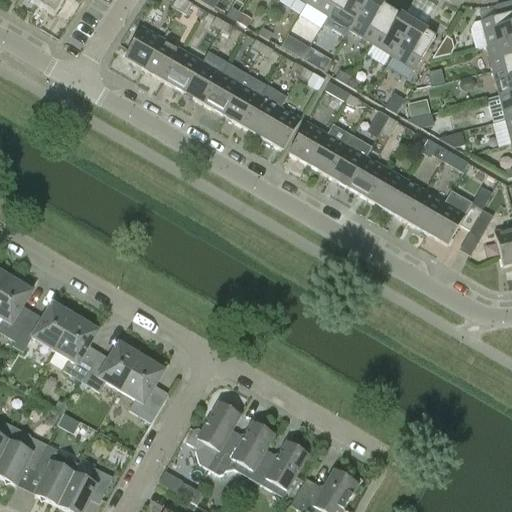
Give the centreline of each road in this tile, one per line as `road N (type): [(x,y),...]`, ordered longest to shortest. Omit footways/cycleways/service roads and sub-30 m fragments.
road 1 (residential): [(511,320),(437,297),(66,83)]
road 2 (residential): [(208,360),(0,236)]
road 3 (residential): [(372,454),(208,360)]
road 4 (residential): [(122,511),(208,360)]
